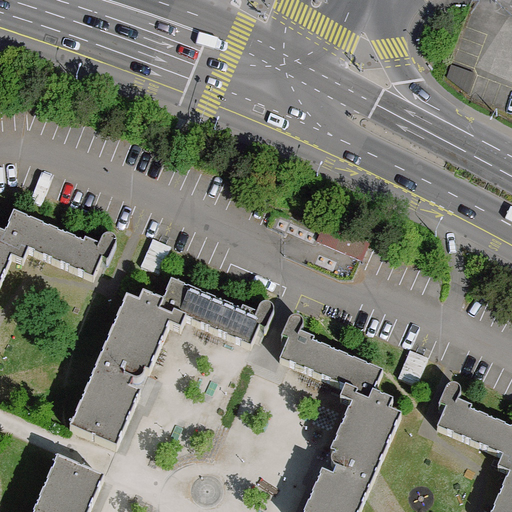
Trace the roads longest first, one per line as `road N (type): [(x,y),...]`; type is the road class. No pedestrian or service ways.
road 1 (primary): [(282,110),(511,230)]
road 2 (primary): [(466,146),(397,61),(375,0)]
road 3 (primary): [(466,146),(317,75)]
road 4 (primary): [(151,31),(220,80),(282,110)]
road 5 (primary): [(278,57),(151,31)]
